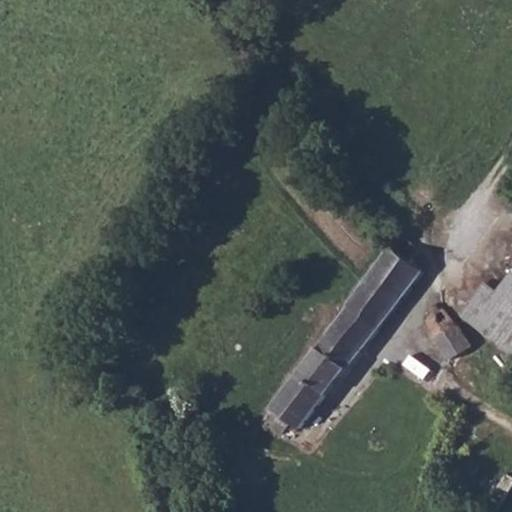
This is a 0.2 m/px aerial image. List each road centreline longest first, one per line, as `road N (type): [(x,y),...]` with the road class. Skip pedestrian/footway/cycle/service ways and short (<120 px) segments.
road 1 (track): [(511,159),(486,196),(496,231),(403,332)]
road 2 (track): [(511,425),(460,405),(412,366),(403,332)]
